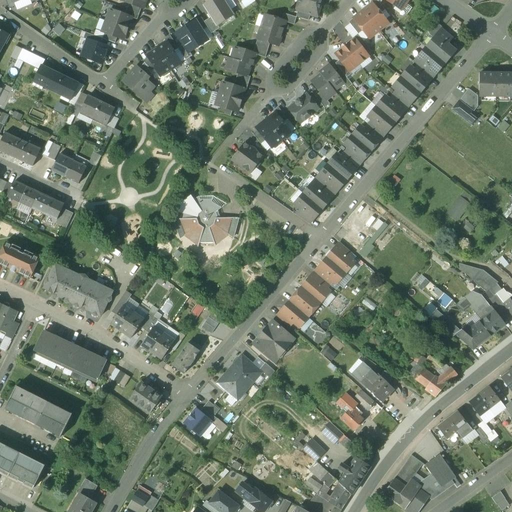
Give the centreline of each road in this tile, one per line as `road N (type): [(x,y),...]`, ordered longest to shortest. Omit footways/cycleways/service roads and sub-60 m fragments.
road 1 (residential): [(491,34),(321,244)]
road 2 (tertiary): [(355,511),(403,438),(511,350)]
road 3 (residential): [(321,244),(186,398)]
road 4 (residential): [(39,305),(95,331),(186,398)]
road 5 (residential): [(210,164),(321,244)]
road 6 (residential): [(186,398),(109,511)]
road 7 (residential): [(0,14),(100,84)]
